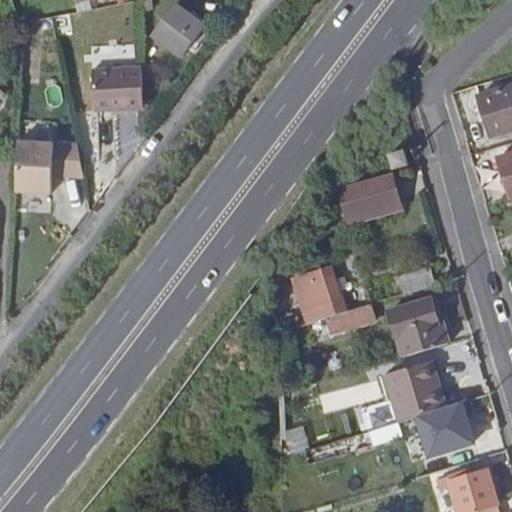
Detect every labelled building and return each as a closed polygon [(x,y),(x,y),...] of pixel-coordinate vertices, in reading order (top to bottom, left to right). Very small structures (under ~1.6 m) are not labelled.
[(148,37),(184,62),(205,34),(170,8),(148,37)] [(144,112),(143,72),(95,74),(96,114),(144,112)] [(511,89),(478,100),(490,140),(511,133),(511,89)] [(77,146),(18,142),(15,192),(50,194),(51,176),(83,178),(77,146)] [(388,158),(392,172),(407,167),(403,154),(388,158)] [(511,154),(497,159),(510,200),(511,199),(511,154)] [(392,177),(338,192),(347,222),(401,205),(392,177)] [(291,281),(305,325),(324,319),(344,313),(329,269),(291,281)] [(403,296),(435,286),(429,269),(398,278),(403,296)] [(430,299),(425,301),(433,328),(438,327),(430,299)] [(401,359),(444,346),(438,327),(433,328),(425,301),(388,312),(401,359)] [(344,313),(324,319),(329,337),(373,324),(368,306),(344,313)] [(434,390),(438,388),(429,361),(424,362),(434,390)] [(417,416),(445,408),(438,388),(434,390),(424,362),(388,373),(402,421),(417,416)] [(471,443),(460,404),(445,408),(417,416),(428,456),(471,443)] [(398,422),(365,432),(371,451),(403,440),(398,422)] [(456,511),(497,511),(485,470),(465,476),(463,471),(446,476),(456,511)]
